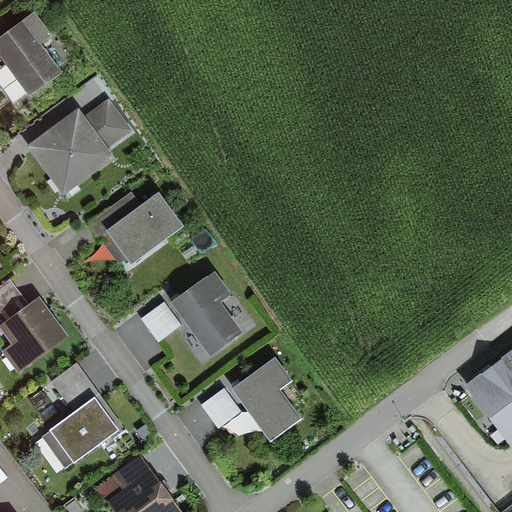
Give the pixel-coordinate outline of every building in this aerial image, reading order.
[(53,40),(36,16),(0,41),(0,68),(1,67),(0,65),(0,58),(30,99),(63,76),(42,47),(53,40)] [(80,113),(29,150),(63,198),(115,160),(108,150),(133,132),(110,100),(84,118),(80,113)] [(184,230),(159,196),(143,208),(132,193),(88,224),(119,266),(127,260),(132,268),(184,230)] [(231,298),(215,275),(180,301),(172,306),(210,359),(241,337),(220,306),(231,298)] [(0,288),(0,321),(3,326),(30,307),(11,281),(0,288)] [(19,376),(69,340),(40,300),(30,307),(3,326),(0,328),(0,330),(12,347),(3,354),(19,376)] [(164,304),(143,319),(159,342),(181,327),(164,304)] [(511,354),(466,389),(511,449),(511,354)] [(293,384),(276,361),(240,387),(231,393),(270,447),(303,424),(281,392),(293,384)] [(78,364),(52,382),(75,415),(95,400),(100,396),(78,364)] [(225,391),(203,407),(219,429),(241,413),(225,391)] [(75,415),(49,434),(73,466),(119,432),(95,400),(75,415)] [(141,459),(96,491),(110,511),(179,511),(162,488),(141,459)]
